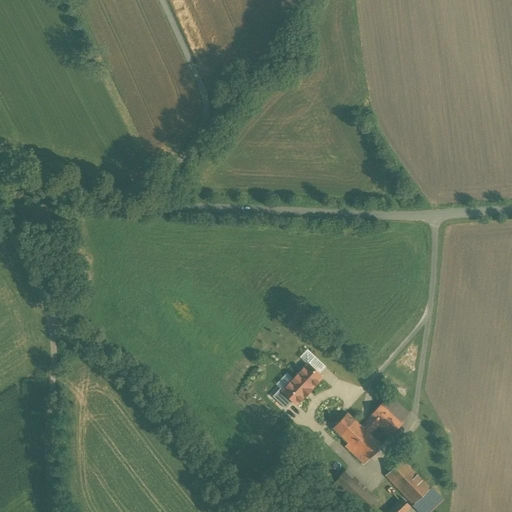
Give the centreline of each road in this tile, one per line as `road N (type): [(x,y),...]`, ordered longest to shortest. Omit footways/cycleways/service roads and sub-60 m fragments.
road 1 (unclassified): [(0,167),(183,208),(371,216),(511,210)]
road 2 (track): [(0,210),(49,317),(57,356),(45,454),(45,487),(56,511)]
